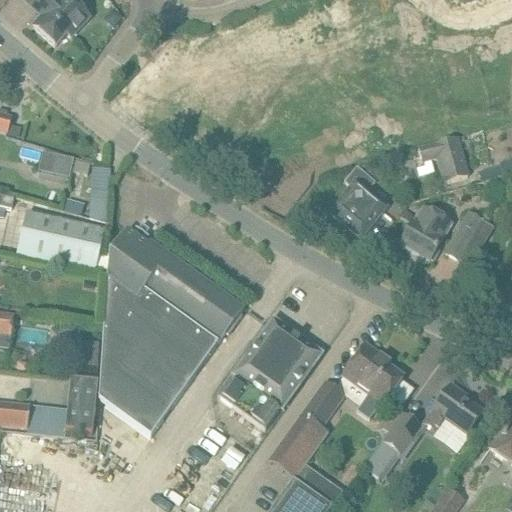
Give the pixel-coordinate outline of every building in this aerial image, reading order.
[(89,20),(66,0),(59,0),(59,1),(58,0),(32,0),(27,6),(37,16),(40,13),(44,17),(33,29),(54,50),(66,37),(70,41),(89,20)] [(382,0),(358,0),(338,23),(356,40),(363,33),(362,32),(388,3),(387,2),(386,3),(382,0)] [(388,3),(362,32),(363,33),(377,46),(378,46),(403,18),(388,3)] [(377,46),(371,53),(388,68),(384,73),(395,83),(416,59),(407,50),(421,34),(403,19),(404,18),(403,18),(378,46),(377,46)] [(333,29),(324,20),(317,27),(326,36),(333,29)] [(289,33),(271,54),(293,73),(285,82),(304,99),(330,69),(312,53),(314,50),(302,40),(300,43),(289,33)] [(425,77),(424,103),(438,104),(439,94),(462,95),(464,49),(449,49),(449,51),(439,51),(438,78),(425,77)] [(464,49),(462,95),(486,96),(485,106),(500,106),(501,81),(488,80),(489,53),(479,53),(479,50),(464,49)] [(360,66),(351,57),(344,64),(353,73),(360,66)] [(167,86),(151,107),(159,114),(157,116),(169,125),(203,81),(173,58),(157,78),(167,86)] [(203,81),(169,125),(180,134),(182,132),(190,138),(207,117),(217,125),(233,104),(203,81)] [(0,134),(6,136),(10,120),(5,119),(7,115),(0,112),(0,134)] [(249,141),(232,162),(252,177),(285,136),(255,113),(239,133),(249,141)] [(10,129),(7,138),(18,141),(20,131),(10,129)] [(285,136),(252,177),(256,180),(254,183),(266,192),(268,190),(272,193),(289,173),(299,180),(314,159),(285,136)] [(458,141),(418,151),(422,166),(436,162),(443,186),(469,179),(458,141)] [(42,154),(37,174),(69,181),(73,162),(42,154)] [(75,163),(72,175),(87,179),(90,167),(75,163)] [(105,221),(107,170),(91,170),(89,220),(105,221)] [(374,186),(356,171),(344,186),(350,191),(329,215),(360,241),(386,210),(367,194),(374,186)] [(412,226),(399,249),(416,259),(416,262),(424,267),(427,265),(429,266),(430,264),(434,264),(438,256),(436,253),(451,228),(422,212),(414,227),(412,226)] [(104,233),(25,216),(15,259),(95,277),(104,233)] [(469,216),(445,256),(459,264),(482,224),(469,216)] [(126,233),(108,258),(106,282),(98,403),(150,441),(242,312),(150,246),(148,249),(126,233)] [(511,274),(505,271),(500,283),(509,287),(511,280),(511,274)] [(0,317),(0,345),(9,347),(12,319),(0,317)] [(229,383),(217,401),(265,434),(281,411),(320,358),(272,324),(234,377),(249,388),(244,394),(229,383)] [(61,325),(59,341),(77,343),(79,328),(61,325)] [(74,345),(72,379),(96,381),(98,346),(74,345)] [(390,367),(364,348),(342,380),(368,398),(357,414),(369,422),(380,407),(382,409),(402,381),(387,370),(390,367)] [(97,386),(69,383),(64,435),(91,437),(97,386)] [(293,482),(271,511),(330,511),(331,511),(342,496),(304,469),(327,438),(320,433),(343,400),(324,387),(301,419),(268,465),(293,482)] [(463,396),(451,387),(431,415),(422,427),(459,453),(468,441),(465,439),(483,416),(460,400),(463,396)] [(0,406),(0,430),(26,433),(27,433),(29,411),(29,409),(0,406)] [(363,472),(375,480),(393,453),(400,458),(420,431),(402,418),(363,472)] [(511,423),(510,422),(490,451),(511,466),(511,423)] [(431,511),(458,511),(464,505),(446,492),(434,509),(431,511)]
